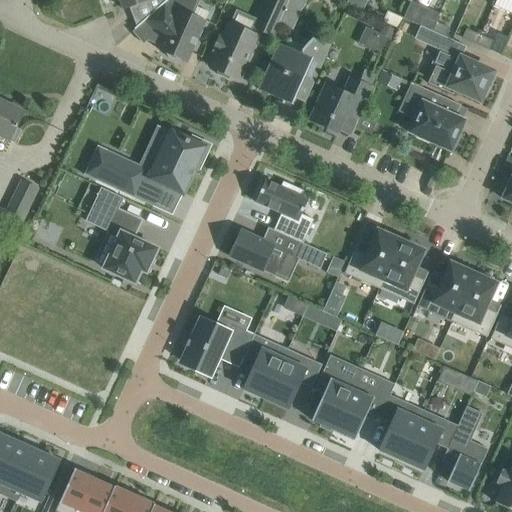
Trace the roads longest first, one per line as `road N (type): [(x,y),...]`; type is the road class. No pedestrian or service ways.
road 1 (residential): [(425,511),(137,382)]
road 2 (residential): [(254,128),(137,382)]
road 3 (residential): [(14,21),(254,128)]
road 4 (residential): [(254,128),(458,219)]
road 5 (residential): [(109,441),(264,511)]
road 6 (residential): [(458,219),(511,100)]
